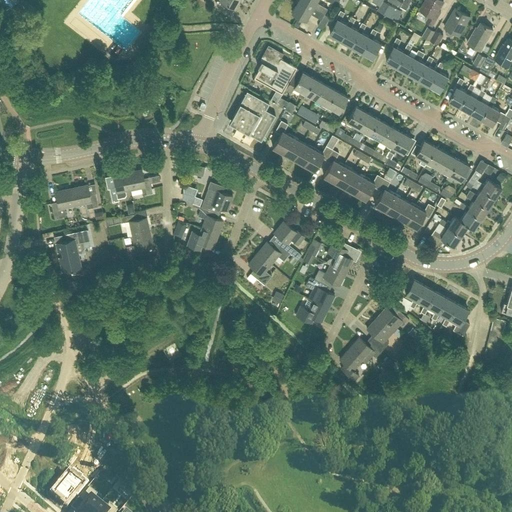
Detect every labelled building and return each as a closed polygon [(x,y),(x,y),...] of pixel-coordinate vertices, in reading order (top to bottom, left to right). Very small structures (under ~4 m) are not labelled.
[(323,14),(298,0),(292,12),(307,20),(311,13),(321,19),(317,26),(322,29),(329,17),(323,14)] [(298,0),(323,14),(327,8),(319,4),(318,4),(317,3),(318,0),(298,0)] [(396,7),(383,0),(382,0),(377,9),(390,16),(390,15),(396,19),(402,10),(396,7)] [(435,15),(443,1),(441,0),(425,0),(420,10),(429,15),(425,21),(432,26),(437,17),(435,15)] [(453,32),(459,35),(470,16),(455,8),(444,27),(448,29),(445,33),(451,36),(453,32)] [(348,25),(347,24),(340,20),(344,13),(340,10),(335,19),(337,20),(329,33),(340,39),(348,25)] [(351,17),(347,24),(348,25),(340,39),(351,45),(359,31),(358,30),(351,26),(355,19),(351,17)] [(481,50),(493,30),(480,22),(477,28),(476,27),(467,42),(481,50)] [(362,23),(358,30),(359,31),(351,45),(362,51),(370,38),(368,37),(361,33),(366,25),(362,23)] [(435,31),(428,26),(422,36),(430,40),(435,31)] [(373,29),(368,37),(370,38),(362,51),(373,58),(381,44),(372,39),(377,31),(373,29)] [(443,35),(436,30),(430,40),(437,44),(443,35)] [(405,52),(403,51),(396,48),(400,40),(396,38),(392,46),(393,47),(386,60),(397,66),(405,52)] [(511,40),(508,38),(504,44),(503,43),(495,58),(497,59),(508,66),(511,59),(511,40)] [(444,42),(442,46),(458,53),(459,49),(444,42)] [(253,77),(281,92),(296,66),(280,57),(283,52),(267,43),(259,59),(260,60),(257,66),(259,67),(253,77)] [(407,44),(403,51),(405,52),(397,66),(407,72),(415,58),(414,57),(407,54),(411,46),(407,44)] [(418,50),(414,57),(415,58),(407,72),(418,79),(426,65),(424,64),(420,61),(424,53),(418,50)] [(480,67),(486,56),(479,52),(473,63),(480,67)] [(429,56),(424,64),(426,65),(418,79),(429,85),(437,71),(435,70),(428,66),(433,58),(429,56)] [(494,77),(497,72),(491,69),(495,63),(486,58),(480,69),(494,77)] [(440,62),(435,70),(437,71),(429,85),(440,91),(448,77),(439,72),(443,64),(440,62)] [(299,97),(302,98),(312,77),(301,71),(298,78),(292,75),(284,89),(289,92),(293,87),(300,91),(297,96),(297,97),(298,96),(299,97)] [(490,78),(486,76),(481,84),(485,87),(490,78)] [(309,96),(315,99),(323,84),(312,77),(302,98),(306,101),(309,96)] [(468,93),(466,92),(459,88),(463,80),(459,78),(455,86),(456,87),(449,100),(460,107),(468,93)] [(319,107),(324,109),(334,90),(323,84),(315,99),(321,103),(319,107)] [(470,84),(466,92),(468,93),(460,107),(470,113),(478,99),(476,98),(481,90),(474,86),(470,84)] [(511,89),(511,88),(504,84),(501,89),(510,94),(511,89)] [(268,103),(246,90),(228,123),(260,141),(275,115),(265,109),(268,103)] [(325,109),(329,112),(331,109),(337,112),(346,96),(334,90),(324,109),(324,110),(325,109)] [(470,113),(481,119),(489,105),(487,104),(491,98),(484,94),(485,92),(481,90),(476,98),(478,99),(470,113)] [(492,96),(491,98),(487,104),(489,105),(481,119),(492,125),(500,111),(491,106),(496,99),(492,96)] [(295,105),(289,101),(285,108),(291,112),(295,105)] [(299,106),(296,111),(305,116),(308,112),(299,106)] [(346,122),(357,128),(366,113),(354,106),(346,122)] [(317,117),(308,112),(305,116),(315,122),(317,117)] [(357,128),(368,134),(377,119),(366,113),(357,128)] [(510,118),(505,115),(498,127),(503,130),(507,123),(511,125),(511,119),(510,119),(510,118)] [(309,129),(312,123),(304,119),(301,125),(309,129)] [(321,119),(318,124),(328,129),(330,124),(321,119)] [(379,141),(388,125),(377,119),(368,134),(379,141)] [(282,153),(291,137),(282,131),(286,124),(280,120),(274,131),(279,134),(271,147),(282,153)] [(319,128),(312,123),(309,129),(316,133),(319,128)] [(379,141),(390,147),(399,131),(388,125),(379,141)] [(350,141),(352,136),(343,131),(340,136),(350,141)] [(410,138),(399,131),(390,147),(388,151),(393,154),(395,150),(401,153),(410,138)] [(352,136),(350,141),(359,147),(362,142),(352,136)] [(282,153),(292,159),(302,142),(291,137),(282,153)] [(414,155),(425,162),(434,146),(423,140),(414,155)] [(303,165),(312,148),(302,142),(292,159),(303,165)] [(365,144),(362,148),(371,154),(374,149),(365,144)] [(320,158),(325,161),(331,149),(325,146),(321,153),(312,148),(303,165),(313,171),(320,158)] [(436,168),(445,153),(434,146),(425,162),(436,168)] [(352,153),(360,158),(363,152),(355,148),(352,153)] [(333,182),(343,165),(334,160),(338,153),(331,149),(325,161),(330,163),(323,176),(333,182)] [(383,154),(374,149),(371,154),(381,159),(383,154)] [(370,156),(363,152),(360,158),(367,162),(370,156)] [(436,168),(447,174),(456,159),(445,153),(436,168)] [(394,166),(397,162),(387,156),(384,161),(394,166)] [(468,166),(456,159),(447,174),(445,179),(450,182),(452,177),(459,181),(468,166)] [(184,161),(182,170),(202,175),(204,166),(184,161)] [(333,182),(344,188),(353,171),(343,165),(333,182)] [(385,177),(393,181),(398,171),(391,167),(385,177)] [(404,172),(414,178),(416,173),(407,167),(404,172)] [(127,172),(131,190),(140,188),(142,195),(146,194),(152,193),(149,179),(143,181),(141,169),(127,172)] [(476,179),(480,175),(481,173),(475,170),(468,180),(473,184),(472,185),(480,190),(493,199),(501,187),(488,178),(484,184),(476,179)] [(354,194),(363,177),(353,171),(344,188),(354,194)] [(126,194),(125,191),(131,190),(127,172),(112,175),(115,187),(110,188),(112,201),(118,200),(118,198),(124,196),(126,194)] [(371,187),(376,190),(383,178),(376,175),(372,182),(363,177),(354,194),(364,200),(371,187)] [(427,185),(429,180),(420,175),(417,180),(427,185)] [(411,186),(414,181),(406,177),(403,182),(411,186)] [(385,211),(394,194),(384,189),(389,182),(383,178),(376,190),(381,192),(374,205),(385,211)] [(152,182),(153,189),(162,186),(160,179),(152,182)] [(439,185),(429,180),(427,185),(436,190),(439,185)] [(207,187),(204,197),(211,200),(209,203),(203,201),(200,206),(213,211),(217,213),(219,207),(227,210),(232,196),(220,192),(222,186),(209,181),(207,187)] [(421,185),(414,181),(411,186),(418,191),(421,185)] [(71,188),(75,205),(86,202),(87,207),(92,206),(92,207),(98,206),(95,193),(89,194),(87,184),(71,188)] [(442,187),(439,192),(449,197),(452,193),(442,187)] [(51,203),(54,216),(55,218),(66,216),(64,207),(75,205),(71,188),(54,192),(57,201),(51,203)] [(473,200),(486,209),(493,199),(480,190),(479,191),(476,195),(469,190),(465,195),(473,200)] [(385,211),(395,217),(404,200),(394,194),(385,211)] [(440,207),(445,198),(440,196),(436,204),(440,207)] [(395,217),(405,222),(414,206),(404,200),(395,217)] [(466,210),(479,219),(486,209),(473,200),(468,207),(461,202),(458,205),(466,211),(466,210)] [(423,215),(427,218),(428,218),(434,207),(427,203),(423,211),(414,206),(405,222),(415,228),(423,215)] [(204,218),(200,228),(218,234),(223,221),(215,218),(217,213),(213,211),(200,206),(197,216),(204,218)] [(439,212),(447,215),(449,209),(441,206),(439,212)] [(466,211),(460,220),(467,225),(473,229),(479,219),(466,210),(466,211)] [(132,234),(149,231),(146,216),(135,219),(133,213),(120,216),(121,222),(129,221),(132,234)] [(438,223),(446,228),(447,227),(460,235),(467,225),(460,220),(454,216),(450,222),(447,221),(446,223),(441,219),(439,222),(438,223)] [(296,231),(295,232),(282,222),(273,233),(282,240),(278,245),(289,254),(292,256),(296,260),(300,255),(287,244),(291,240),(297,245),(303,237),(296,231)] [(452,246),(460,235),(447,227),(446,228),(441,235),(434,230),(428,240),(438,247),(443,240),(452,246)] [(66,240),(59,241),(57,242),(63,270),(80,266),(75,242),(89,239),(87,228),(63,234),(65,234),(66,240)] [(218,234),(200,228),(197,237),(190,235),(188,239),(186,244),(199,249),(201,244),(212,248),(218,234)] [(127,246),(127,250),(129,256),(142,253),(141,247),(152,245),(149,231),(132,234),(134,244),(127,246)] [(270,264),(276,257),(283,262),(289,254),(278,245),(275,249),(266,242),(257,253),(270,264)] [(333,256),(332,258),(330,259),(328,259),(327,261),(326,262),(329,264),(345,272),(352,259),(346,256),(348,251),(331,243),(326,252),(333,256)] [(308,254),(313,256),(317,249),(311,246),(308,254)] [(264,271),(270,264),(257,253),(247,264),(254,269),(246,278),(252,283),(256,279),(264,285),(271,276),(264,271)] [(313,256),(308,254),(304,261),(310,264),(313,256)] [(292,265),(296,260),(292,256),(287,261),(292,265)] [(318,270),(313,279),(330,287),(333,282),(339,285),(345,272),(329,264),(324,273),(318,270)] [(307,298),(311,300),(327,308),(334,296),(327,292),(330,287),(313,279),(309,277),(304,286),(312,289),(307,298)] [(415,300),(423,286),(412,280),(412,279),(404,294),(413,299),(409,306),(413,309),(417,301),(415,300)] [(424,315),(428,307),(426,306),(434,292),(423,286),(415,300),(417,301),(424,305),(419,312),(424,315)] [(500,310),(511,313),(511,286),(506,302),(503,302),(500,310)] [(437,313),(445,298),(434,292),(426,306),(428,307),(435,311),(430,318),(435,321),(439,313),(437,313)] [(399,303),(406,305),(409,298),(403,295),(399,303)] [(445,327),(449,319),(448,319),(456,304),(445,298),(437,313),(439,313),(445,317),(441,325),(445,327)] [(327,308),(311,300),(306,309),(299,306),(295,315),(310,323),(313,318),(321,322),(327,308)] [(448,319),(449,319),(456,323),(452,330),(462,336),(469,325),(461,321),(467,310),(456,304),(448,319)] [(375,318),(392,332),(399,325),(401,327),(408,319),(397,310),(394,314),(385,307),(375,318)] [(491,323),(503,326),(505,320),(493,317),(491,323)] [(392,332),(375,318),(366,328),(372,334),(368,338),(381,350),(388,342),(385,340),(392,332)] [(503,326),(491,323),(490,329),(502,332),(503,326)] [(502,332),(490,329),(488,335),(500,338),(502,332)] [(488,335),(487,341),(499,344),(500,338),(488,335)] [(362,359),(361,360),(365,363),(372,355),(374,357),(381,350),(368,338),(364,343),(358,337),(349,347),(362,359)] [(499,344),(487,341),(485,347),(497,350),(499,344)] [(362,359),(349,347),(339,358),(344,363),(340,367),(354,380),(358,375),(352,370),(361,360),(362,359)] [(484,352),(496,355),(497,350),(485,347),(484,352)] [(496,355),(484,352),(482,358),(494,360),(496,355)] [(387,358),(381,364),(386,368),(391,362),(387,358)] [(89,484),(82,478),(72,469),(67,475),(61,483),(63,484),(54,494),(66,504),(73,495),(76,498),(89,484)] [(78,511),(93,511),(101,503),(94,498),(96,496),(89,490),(79,501),(84,505),(78,511)] [(101,503),(93,511),(115,511),(109,506),(107,509),(101,503)]
